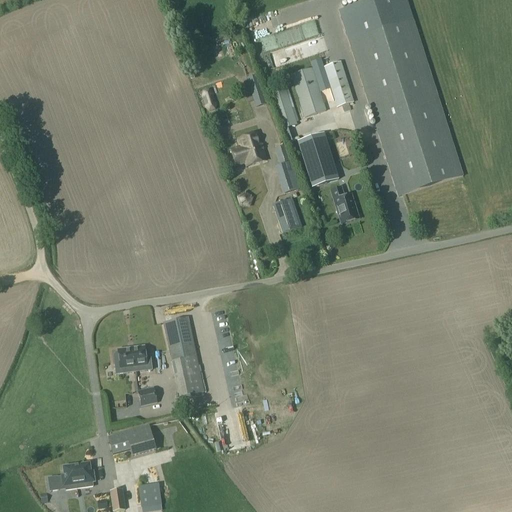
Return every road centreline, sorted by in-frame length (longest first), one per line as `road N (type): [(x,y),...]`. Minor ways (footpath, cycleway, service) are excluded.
road 1 (unclassified): [(511,229),(94,313),(70,304),(45,270)]
road 2 (unclassified): [(45,270),(0,140)]
